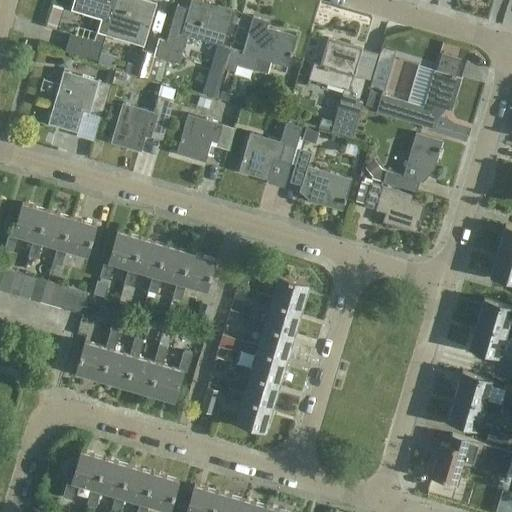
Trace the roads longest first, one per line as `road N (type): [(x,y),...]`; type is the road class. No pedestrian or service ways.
road 1 (residential): [(358,259),(0,152)]
road 2 (residential): [(295,477),(61,410),(39,425),(11,511)]
road 3 (residential): [(442,282),(509,52)]
road 4 (residential): [(380,501),(442,282)]
road 5 (residential): [(295,477),(358,259)]
road 6 (residential): [(509,52),(334,0)]
